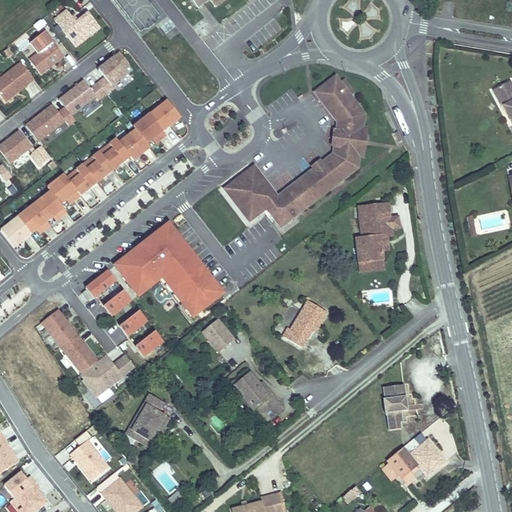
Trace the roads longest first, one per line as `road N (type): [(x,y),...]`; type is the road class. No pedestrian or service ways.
road 1 (unknown): [(316,384),(230,470),(159,392)]
road 2 (residential): [(199,134),(22,275)]
road 3 (tertiary): [(493,511),(451,305)]
road 4 (tertiary): [(451,305),(412,103)]
road 5 (residential): [(58,284),(218,157)]
road 6 (residential): [(316,384),(352,374),(435,308),(451,305)]
road 7 (residential): [(126,34),(0,132)]
road 8 (residential): [(88,511),(0,387)]
road 9 (unknown): [(425,317),(406,298),(405,204)]
